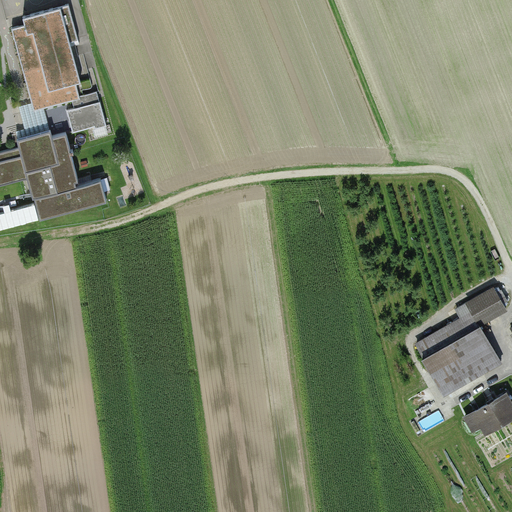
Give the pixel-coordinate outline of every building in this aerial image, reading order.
[(21,25),(11,28),(32,106),(42,104),(43,108),(80,98),(76,82),(80,81),(70,42),(78,39),(69,4),(23,16),(25,24),(21,25)] [(100,101),(67,110),(73,132),(106,123),(100,101)] [(19,147),(0,151),(0,184),(27,177),(32,197),(34,196),(40,218),(107,200),(104,190),(110,189),(107,178),(101,179),(101,178),(77,184),(76,180),(79,179),(66,132),(52,136),(51,130),(17,139),(19,147)] [(494,289),(455,311),(460,320),(415,345),(442,394),(500,362),(480,327),(506,312),(494,289)] [(511,406),(504,392),(460,416),(469,431),(476,428),(479,434),(511,416),(511,406)] [(420,420),(425,430),(445,419),(440,410),(420,420)]
